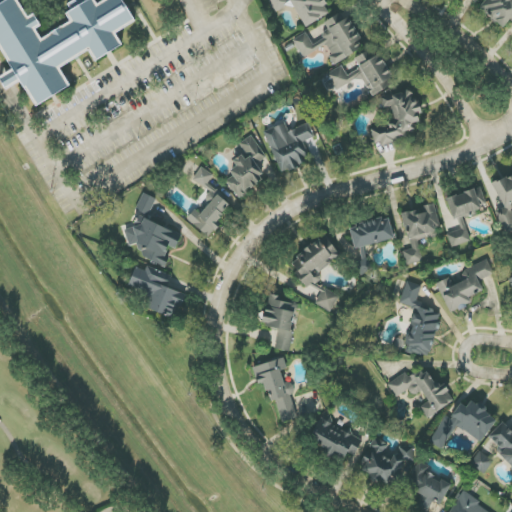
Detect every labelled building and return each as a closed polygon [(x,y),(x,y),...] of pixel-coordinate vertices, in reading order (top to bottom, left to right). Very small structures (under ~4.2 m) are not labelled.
[(41,38),(35,28),(40,26),(34,14),(27,17),(17,0),(8,0),(0,4),(0,49),(11,71),(0,76),(0,79),(5,89),(21,81),(35,106),(70,87),(59,67),(89,51),(95,61),(122,46),(115,33),(135,22),(122,0),(104,0),(97,4),(94,0),(89,0),(65,13),(71,23),(41,38)] [(327,15),(323,7),(326,6),(322,0),(268,0),(275,13),(292,3),(305,27),(327,15)] [(511,0),(486,0),(480,9),(503,28),(510,19),(511,20),(511,0)] [(293,40),(303,58),(325,46),(335,64),(364,48),(344,12),(324,22),(328,30),(321,34),(324,40),(313,46),(306,32),(293,40)] [(342,66),(325,75),(333,92),(361,77),(371,97),(395,84),(375,47),(354,58),(360,69),(347,76),(342,66)] [(370,127),(375,146),(406,139),(404,133),(416,130),(414,122),(421,121),(414,90),(379,98),(382,109),(392,107),(395,122),(370,127)] [(281,174),(306,164),(303,154),(307,153),(303,142),(315,137),(309,123),(288,131),(285,123),(265,131),(281,174)] [(266,179),(256,165),(267,157),(252,135),(239,144),(245,152),(233,161),(236,166),(229,171),(233,177),(226,181),(238,198),(266,179)] [(213,175),(201,167),(193,180),(205,187),(213,175)] [(511,174),(492,185),(504,207),(495,212),(507,235),(511,231),(511,214),(509,209),(511,206),(511,174)] [(446,199),(453,221),(488,209),(481,187),(446,199)] [(135,210),(148,216),(156,199),(143,193),(135,210)] [(194,211),(187,219),(208,238),(221,224),(217,220),(230,206),(218,195),(199,215),(194,211)] [(402,214),(411,249),(403,251),(407,264),(423,261),(418,241),(437,236),(435,228),(440,227),(434,204),(420,207),(420,210),(402,214)] [(130,230),(125,243),(144,250),(141,257),(166,267),(169,259),(165,258),(169,246),(176,249),(182,235),(139,217),(133,231),(130,230)] [(388,217),(349,228),(355,250),(395,238),(388,217)] [(471,242),(467,228),(447,234),(451,248),(471,242)] [(318,274),(341,255),(325,235),(289,263),(308,287),(321,277),(318,274)] [(437,283),(450,314),(470,306),(467,298),(483,291),(479,281),(494,275),(488,260),(463,270),(467,280),(453,285),(450,278),(437,283)] [(167,288),(172,276),(146,267),(145,271),(135,267),(128,286),(146,292),(141,306),(176,319),(185,295),(167,288)] [(428,358),(442,314),(415,305),(421,286),(406,281),(399,304),(417,309),(404,351),(428,358)] [(315,304),(331,313),(339,298),(323,289),(315,304)] [(275,349),(288,352),(299,303),(269,296),(262,325),(279,329),(275,349)] [(282,423),(297,419),(290,394),(294,392),(291,382),(284,384),(280,371),(287,369),(284,359),(253,367),(258,385),(265,383),(270,401),(276,400),(282,423)] [(387,385),(396,398),(408,390),(413,398),(422,392),(429,402),(420,407),(428,419),(454,401),(446,388),(441,392),(425,368),(409,379),(405,373),(387,385)] [(497,418),(471,402),(467,408),(460,403),(450,419),(445,416),(429,442),(442,450),(457,426),(482,442),(497,418)] [(363,440),(332,424),(335,418),(323,413),(310,440),(330,450),(328,455),(343,462),(347,452),(354,456),(363,440)] [(511,466),(511,430),(502,422),(489,438),(503,450),(499,456),(511,466)] [(359,471),(395,486),(405,460),(412,463),(416,454),(398,447),(394,458),(384,455),(389,444),(372,437),(359,471)] [(487,474),(494,460),(478,452),(471,467),(487,474)] [(440,505),(452,483),(418,466),(407,488),(421,496),(415,507),(423,511),(427,511),(433,501),(440,505)] [(491,511),(461,494),(449,511),(491,511)]
